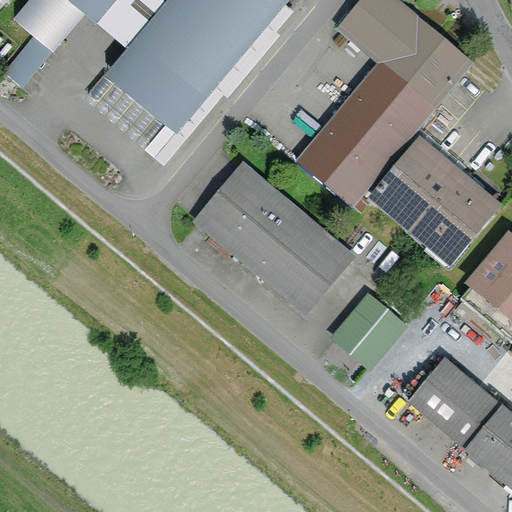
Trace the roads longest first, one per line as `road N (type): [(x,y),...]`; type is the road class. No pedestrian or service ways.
road 1 (residential): [(478,511),(0,113)]
road 2 (unknown): [(363,416),(449,348),(511,395)]
